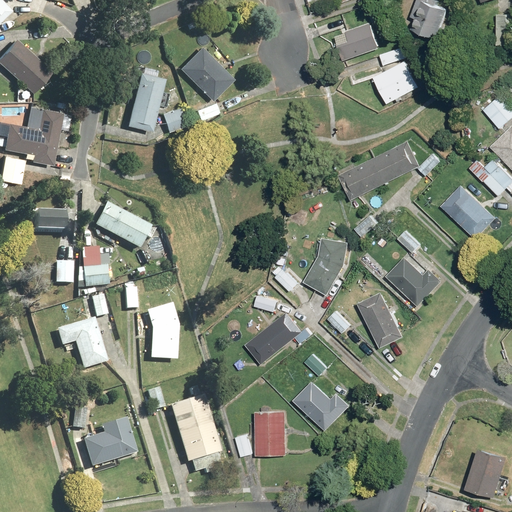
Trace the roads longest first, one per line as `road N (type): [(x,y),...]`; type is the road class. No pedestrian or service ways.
road 1 (residential): [(191,0),(107,35),(79,175)]
road 2 (residential): [(384,511),(451,362)]
